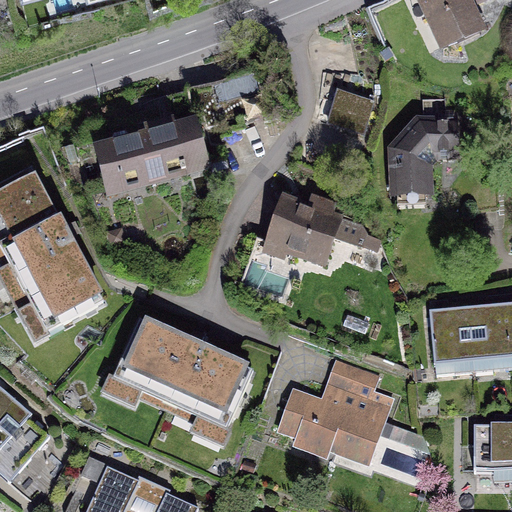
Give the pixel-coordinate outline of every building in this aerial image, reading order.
[(443,0),(423,9),(443,51),(480,34),(464,1),(465,0),(443,0)] [(249,70),(170,93),(179,123),(258,100),(249,70)] [(372,105),(338,94),(329,126),(363,136),(372,105)] [(396,193),(426,192),(425,176),(432,175),(432,168),(437,162),(437,156),(453,155),(452,121),(438,121),(435,126),(419,126),(398,151),(398,166),(395,169),(396,193)] [(196,123),(140,138),(150,174),(179,167),(181,172),(207,165),(196,123)] [(150,174),(140,138),(95,150),(106,193),(127,187),(125,181),(150,174)] [(34,344),(109,307),(43,177),(9,194),(0,198),(0,249),(12,274),(2,280),(34,344)] [(498,185),(472,186),(473,212),(499,211),(498,185)] [(267,246),(324,266),(341,221),(331,218),(335,207),(316,200),(312,212),(283,202),(267,246)] [(468,311),(473,364),(511,360),(507,307),(468,311)] [(468,311),(429,315),(434,368),(473,364),(468,311)] [(267,372),(145,318),(108,400),(137,413),(143,400),(201,425),(193,441),(229,457),(267,372)] [(276,439),(368,473),(392,407),(372,400),(378,384),(335,368),(321,406),(292,395),(276,439)] [(32,418),(5,394),(0,399),(0,476),(9,484),(49,438),(29,421),(32,418)] [(511,474),(511,429),(474,429),(474,475),(511,474)] [(107,469),(87,511),(196,511),(198,510),(107,469)]
